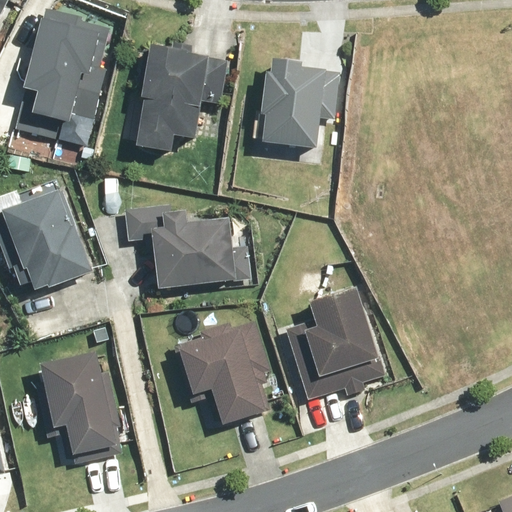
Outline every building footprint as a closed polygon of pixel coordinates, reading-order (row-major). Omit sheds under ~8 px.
[(0,0),(0,21),(10,0),(0,0)] [(84,21),(47,11),(17,132),(62,142),(66,126),(72,127),(75,118),(95,122),(107,70),(102,68),(110,31),(83,25),(84,21)] [(229,59),(146,47),(140,85),(147,86),(138,148),(176,153),(178,140),(198,143),(204,103),(223,105),(229,59)] [(335,122),(340,74),(304,70),(304,66),(275,62),(273,76),(267,76),(262,118),(268,119),(265,144),(319,150),(322,120),(335,122)] [(35,160),(5,157),(3,172),(33,176),(35,160)] [(63,192),(0,216),(0,243),(19,291),(34,285),(39,296),(95,273),(63,192)] [(171,208),(127,213),(130,242),(147,241),(148,251),(155,250),(160,293),(253,283),(249,248),(236,249),(233,221),(190,225),(188,213),(172,215),(171,208)] [(316,322),(286,331),(308,403),(346,391),(348,397),(366,392),(365,386),(388,379),(361,290),(311,304),(316,322)] [(203,339),(175,348),(192,402),(215,395),(226,430),(272,416),(262,386),(269,384),(266,374),(272,372),(257,322),(232,330),(230,324),(202,333),(203,339)] [(99,354),(41,366),(56,431),(68,428),(77,466),(128,455),(109,373),(103,374),(99,354)] [(511,511),(511,500),(500,505),(502,511),(511,511)]
